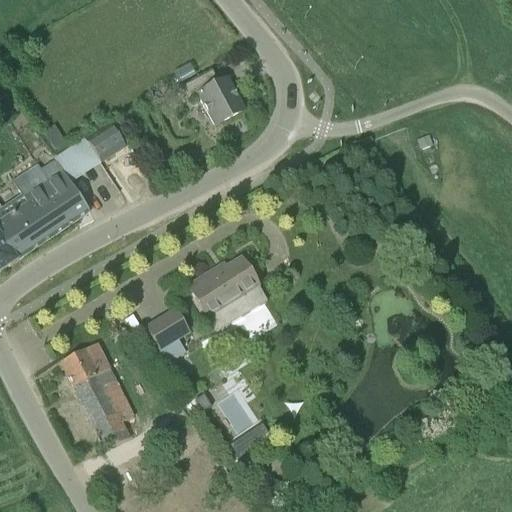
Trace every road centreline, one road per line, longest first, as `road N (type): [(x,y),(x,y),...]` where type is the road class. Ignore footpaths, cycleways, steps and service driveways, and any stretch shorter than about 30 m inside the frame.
road 1 (unclassified): [(282,127),(255,157),(60,256),(0,301)]
road 2 (unclassified): [(511,112),(490,96),(455,97),(395,121),(342,130),(282,127)]
road 3 (unclassified): [(84,511),(0,349)]
road 4 (unclassified): [(225,0),(279,68),(288,97),(282,127)]
